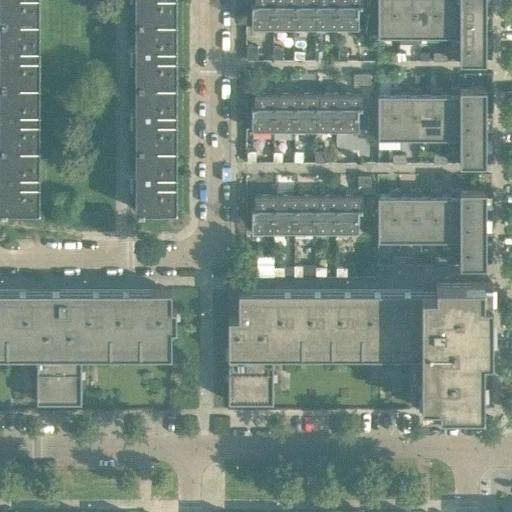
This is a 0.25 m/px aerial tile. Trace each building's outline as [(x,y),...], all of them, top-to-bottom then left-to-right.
[(0,0),(0,17),(39,18),(38,0),(0,0)] [(134,0),(135,17),(176,17),(175,0),(134,0)] [(251,26),(272,26),(272,4),(276,4),(275,0),(254,0),(255,2),(251,2),(251,26)] [(296,0),(275,0),(276,4),(272,4),(272,26),(293,26),(293,4),(297,4),(296,0)] [(317,0),(296,0),(297,4),(293,4),(293,26),(314,26),(314,5),(318,5),(317,0)] [(339,0),(317,0),(318,5),(314,5),(314,26),(335,26),(335,5),(339,5),(339,0)] [(361,0),(339,0),(339,5),(335,5),(335,26),(358,26),(358,4),(361,4),(361,0)] [(400,34),(399,0),(377,0),(377,34),(400,34)] [(420,34),(420,0),(399,0),(400,34),(420,34)] [(441,34),(440,0),(420,0),(420,34),(441,34)] [(459,34),(459,10),(458,0),(440,0),(441,34),(459,34)] [(483,1),(482,0),(458,0),(459,10),(483,10),(486,10),(486,1),(483,1)] [(483,26),(483,10),(459,10),(459,34),(459,35),(483,35),(486,35),(486,26),(483,26)] [(39,18),(0,17),(0,81),(39,81),(39,18)] [(176,17),(135,17),(135,44),(131,44),(131,43),(130,43),(130,56),(131,56),(131,55),(135,55),(135,81),(176,81),(176,17)] [(483,51),(483,35),(459,35),(459,60),(486,60),(486,51),(483,51)] [(272,58),(272,46),(264,46),(264,58),(272,58)] [(282,58),(282,46),(272,46),(272,58),(282,58)] [(338,48),(338,58),(346,58),(346,48),(338,48)] [(369,71),(353,71),(354,85),(369,85),(369,71)] [(39,81),(0,81),(0,143),(39,144),(39,81)] [(176,81),(135,81),(135,107),(131,107),(131,106),(130,106),(130,120),(131,120),(131,118),(135,118),(135,144),(176,144),(176,81)] [(400,136),(400,92),(400,86),(389,86),(389,92),(377,92),(377,136),(400,136)] [(420,136),(420,92),(420,86),(409,86),(409,92),(400,92),(400,136),(420,136)] [(441,136),(441,92),(441,86),(430,86),(430,92),(420,92),(420,136),(441,136)] [(459,136),(459,112),(459,86),(450,86),(450,92),(441,92),(441,136),(459,136)] [(483,86),(459,86),(459,112),(483,112),(486,112),(486,103),(483,103),(483,86)] [(251,128),(273,128),(273,106),(277,106),(277,92),(255,92),(255,104),(251,104),(251,128)] [(297,92),(277,92),(277,106),(273,106),(273,128),(293,128),(293,106),(297,106),(297,92)] [(318,92),(297,92),(297,106),(293,106),(293,128),(314,128),(315,106),(318,106),(318,92)] [(339,92),(318,92),(318,106),(315,106),(314,128),(336,128),(336,106),(339,106),(339,92)] [(361,92),(339,92),(339,106),(336,106),(336,128),(358,128),(358,106),(361,106),(361,92)] [(483,128),(483,112),(459,112),(459,136),(459,137),(483,137),(486,137),(486,128),(483,128)] [(483,153),(483,137),(459,137),(459,162),(486,162),(486,153),(483,153)] [(39,144),(0,143),(0,207),(1,208),(1,209),(6,209),(6,208),(39,208),(39,144)] [(176,144),(135,144),(135,170),(131,170),(131,169),(130,169),(130,182),(131,182),(131,181),(135,181),(135,208),(138,208),(138,209),(143,209),(143,208),(176,208),(176,144)] [(247,149),(247,159),(255,159),(255,149),(247,149)] [(324,150),(314,150),(314,161),(324,161),(324,150)] [(282,151),(273,151),(273,160),(282,160),(282,151)] [(370,187),(370,174),(357,174),(357,188),(370,187)] [(400,238),(400,194),(400,188),(389,188),(389,194),(377,194),(377,238),(400,238)] [(420,238),(420,194),(420,188),(409,188),(409,194),(400,194),(400,238),(420,238)] [(441,238),(441,194),(441,188),(430,188),(430,194),(420,194),(420,238),(441,238)] [(459,238),(459,214),(459,188),(450,188),(450,194),(441,194),(441,238),(459,238)] [(483,188),(459,188),(459,214),(483,214),(486,214),(486,205),(483,205),(483,188)] [(251,230),(273,230),(273,208),(276,208),(277,194),(255,194),(255,206),(251,206),(251,230)] [(297,194),(277,194),(276,208),(273,208),(273,230),(293,230),(294,208),(297,208),(297,194)] [(318,194),(297,194),(297,208),(294,208),(293,230),(315,230),(315,208),(318,208),(318,194)] [(339,194),(318,194),(318,208),(315,208),(315,230),(335,230),(336,208),(339,208),(339,194)] [(361,194),(339,194),(339,208),(336,208),(335,230),(358,230),(358,208),(361,208),(361,194)] [(483,230),(483,214),(459,214),(459,238),(459,239),(483,239),(486,239),(486,230),(483,230)] [(483,255),(483,239),(459,239),(459,264),(486,263),(486,255),(483,255)] [(302,275),(302,264),(293,265),(293,275),(302,275)] [(245,265),(245,275),(253,275),(253,265),(245,265)] [(283,266),(273,266),(273,274),(283,274),(283,266)] [(325,266),(316,266),(315,274),(325,274),(325,266)] [(346,267),(335,267),(335,275),(346,275),(346,267)] [(492,333),(491,279),(435,279),(435,296),(422,296),(422,294),(421,294),(421,296),(392,296),(392,294),(391,294),(391,296),(362,296),(362,294),(361,294),(361,296),(332,295),(332,294),(331,294),(331,296),(302,295),(302,294),(301,294),(301,296),(272,295),(272,294),(271,294),(271,295),(257,295),(257,307),(251,307),(251,289),(238,289),(238,316),(228,316),(228,400),(273,400),(273,346),(421,346),(421,408),(465,408),(465,399),(483,399),(483,354),(483,333),(492,333)] [(0,345),(36,346),(36,400),(81,400),(82,345),(171,346),(171,328),(176,328),(176,306),(171,306),(171,289),(151,289),(151,296),(140,296),(140,294),(139,294),(139,296),(110,296),(110,294),(109,294),(109,296),(80,296),(80,294),(79,294),(79,296),(59,296),(59,294),(58,294),(58,296),(38,296),(38,294),(36,294),(36,296),(7,296),(7,294),(6,294),(6,296),(0,295),(0,345)]
